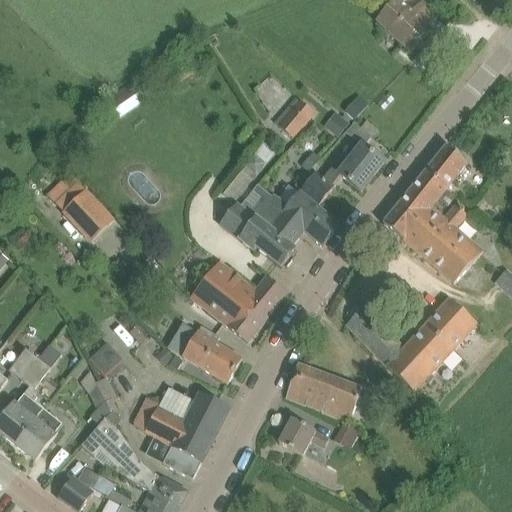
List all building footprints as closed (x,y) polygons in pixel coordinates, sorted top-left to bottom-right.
[(439,18),(422,3),(413,13),(399,0),(398,0),(377,23),(411,55),(432,32),(428,29),(439,18)] [(160,69),(172,89),(199,72),(188,53),(160,69)] [(297,97),(275,123),(295,140),(317,114),(297,97)] [(356,123),(364,113),(354,104),(346,114),(356,123)] [(339,118),(329,130),(339,138),(349,126),(342,120),(339,118)] [(301,194),(318,208),(342,178),(362,194),(385,164),(364,148),(378,131),(367,123),(362,129),(356,125),(347,134),(337,146),(340,148),(350,136),(358,142),(363,147),(346,169),(338,163),(324,181),(314,174),(313,176),(308,172),(294,192),(299,196),(301,194)] [(448,148),(427,174),(447,191),(469,166),(448,148)] [(310,172),(323,157),(318,153),(305,168),(310,172)] [(459,229),(465,222),(467,219),(462,215),(464,212),(460,209),(457,211),(454,209),(443,222),(430,211),(447,191),(427,174),(406,200),(478,260),(485,252),(459,229)] [(116,220),(96,200),(87,191),(64,214),(93,242),(116,220)] [(324,249),(341,227),(318,209),(318,208),(301,194),(299,196),(289,208),(274,196),(264,210),(258,205),(252,214),(239,204),(221,227),(255,254),(258,251),(282,270),(284,268),(287,271),(295,261),(292,259),(297,252),(293,249),(305,234),(324,249)] [(478,260),(406,200),(384,226),(455,287),(478,260)] [(0,273),(9,262),(0,254),(0,273)] [(254,295),(219,265),(192,299),(248,345),(288,296),(268,280),(254,295)] [(496,283),(511,296),(511,282),(503,275),(496,283)] [(419,337),(449,362),(480,329),(450,303),(419,337)] [(417,396),(449,362),(419,337),(407,351),(365,309),(347,327),(384,365),(417,396)] [(131,334),(141,346),(142,347),(149,341),(137,328),(134,331),(131,334)] [(243,362),(216,345),(219,338),(203,328),(195,341),(184,360),(228,387),(243,362)] [(108,378),(124,363),(106,344),(90,359),(108,378)] [(10,371),(23,383),(41,362),(27,350),(10,371)] [(165,350),(163,353),(157,359),(166,368),(174,359),(165,350)] [(176,358),(170,368),(178,373),(184,363),(176,358)] [(73,376),(78,380),(89,367),(85,360),(73,376)] [(31,389),(0,426),(0,433),(16,447),(46,412),(35,403),(38,399),(37,395),(34,392),(52,371),(41,362),(23,383),(31,389)] [(299,367),(287,399),(351,421),(363,390),(299,367)] [(0,395),(9,384),(0,376),(0,395)] [(111,414),(106,404),(98,388),(91,396),(98,411),(91,419),(100,427),(107,419),(111,414)] [(188,429),(215,443),(231,412),(199,396),(195,403),(170,390),(164,402),(165,403),(181,411),(176,422),(188,429)] [(171,448),(162,467),(194,482),(203,465),(215,443),(188,429),(176,422),(181,411),(165,403),(164,402),(162,406),(146,435),(171,448)] [(46,412),(16,447),(36,463),(58,437),(56,436),(63,427),(46,412)] [(124,511),(179,511),(189,494),(162,482),(160,480),(161,479),(141,463),(119,430),(117,428),(107,419),(100,427),(83,448),(95,458),(101,453),(131,481),(151,493),(140,511),(132,511),(123,507),(121,510),(124,511)] [(329,442),(293,421),(280,446),(302,459),(311,443),(324,451),(329,442)] [(341,431),(336,440),(342,444),(350,429),(344,426),(341,431)] [(116,485),(87,469),(81,480),(110,496),(116,485)] [(75,479),(59,501),(74,511),(82,511),(95,495),(75,479)]
